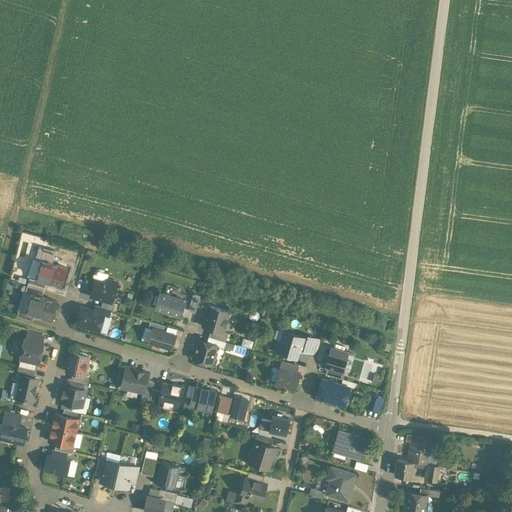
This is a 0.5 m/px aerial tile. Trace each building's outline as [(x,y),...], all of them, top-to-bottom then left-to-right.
[(56,250),(39,245),(35,259),(40,260),(41,259),(52,263),(56,250)] [(52,263),(41,259),(40,260),(35,279),(46,282),(61,287),(67,268),(52,263)] [(35,279),(29,277),(27,286),(43,291),(46,282),(35,279)] [(106,279),(105,282),(95,279),(91,293),(92,293),(93,295),(93,297),(103,300),(111,302),(117,282),(106,279)] [(43,291),(27,286),(25,292),(30,293),(42,297),(43,291)] [(42,297),(30,293),(25,312),(34,315),(51,320),(57,301),(42,297)] [(185,300),(160,293),(155,308),(180,316),(185,300)] [(200,295),(193,293),(188,310),(195,312),(200,295)] [(111,302),(103,300),(101,306),(111,309),(113,310),(115,303),(111,302)] [(101,306),(96,305),(94,310),(104,313),(103,314),(109,316),(111,309),(101,306)] [(228,311),(209,305),(203,326),(211,329),(222,332),(224,325),(225,326),(227,318),(226,318),(228,311)] [(94,310),(81,306),(76,323),(99,330),(103,314),(104,313),(94,310)] [(25,312),(18,310),(16,316),(32,321),(34,315),(25,312)] [(167,326),(150,321),(148,328),(153,329),(153,328),(165,332),(167,326)] [(165,332),(153,328),(153,329),(149,341),(171,348),(175,335),(165,332)] [(222,332),(211,329),(208,336),(226,342),(228,334),(222,332)] [(43,336),(28,331),(26,339),(26,340),(42,343),(43,336)] [(307,338),(284,331),(281,341),(277,339),(274,350),(288,354),(287,355),(296,357),(298,349),(303,350),(307,338)] [(319,339),(308,335),(307,338),(303,350),(315,354),(319,339)] [(226,342),(208,336),(207,342),(216,345),(216,346),(224,348),(226,342)] [(42,343),(26,340),(26,339),(24,339),(23,344),(21,346),(20,351),(21,353),(20,358),(38,363),(43,343),(42,343)] [(207,342),(199,340),(193,359),(210,364),(212,358),(214,359),(216,352),(214,352),(216,346),(216,345),(207,342)] [(347,352),(331,347),(326,367),(327,367),(341,371),(342,371),(347,352)] [(78,353),(70,351),(65,371),(73,373),(85,375),(86,370),(87,368),(88,366),(89,363),(88,361),(89,356),(87,355),(87,354),(85,353),(83,352),(81,352),(78,352),(78,353)] [(298,366),(282,361),(280,367),(296,372),(296,371),(298,366)] [(36,369),(19,365),(17,374),(21,375),(22,375),(34,377),(36,369)] [(126,367),(120,366),(117,378),(123,380),(126,367)] [(145,371),(126,367),(123,380),(121,387),(143,392),(144,392),(146,380),(148,375),(145,371)] [(296,372),(280,367),(275,384),(294,389),(299,372),(296,371),(296,372)] [(341,371),(327,367),(325,374),(342,379),(345,372),(342,371),(341,371)] [(85,375),(73,373),(71,379),(84,382),(87,383),(89,376),(85,375)] [(34,377),(22,375),(21,375),(16,397),(23,399),(23,400),(25,400),(25,399),(32,401),(37,378),(34,377)] [(71,379),(67,379),(66,385),(83,389),(84,382),(71,379)] [(349,387),(322,379),(317,396),(343,404),(349,387)] [(154,382),(146,380),(144,392),(143,392),(142,397),(150,399),(152,389),(154,382)] [(172,385),(163,383),(161,391),(158,404),(166,406),(171,403),(177,404),(181,388),(180,387),(180,385),(172,384),(172,385)] [(66,385),(65,385),(64,390),(63,390),(62,396),(62,397),(61,402),(82,406),(85,390),(83,389),(66,385)] [(215,392),(194,387),(189,406),(211,411),(215,392)] [(161,391),(152,389),(150,399),(148,407),(157,409),(158,404),(161,391)] [(382,397),(370,394),(366,407),(378,410),(382,397)] [(230,415),(233,398),(221,395),(217,412),(230,415)] [(246,399),(234,396),(233,398),(230,415),(237,416),(236,418),(243,420),(245,412),(244,412),(246,399)] [(81,412),(64,408),(62,415),(78,419),(77,419),(80,420),(81,412)] [(21,414),(6,411),(3,422),(18,426),(21,414)] [(284,414),(277,413),(276,416),(272,415),(271,423),(269,431),(271,432),(286,434),(289,418),(283,417),(284,414)] [(62,415),(55,414),(52,427),(74,432),(77,419),(78,419),(62,415)] [(271,423),(261,421),(258,434),(270,438),(271,432),(269,431),(271,423)] [(18,426),(3,422),(3,423),(0,435),(0,436),(8,439),(10,441),(14,442),(16,441),(23,442),(26,428),(18,426)] [(74,432),(52,427),(49,441),(56,442),(71,446),(74,432)] [(366,439),(339,431),(333,451),(360,459),(366,439)] [(258,434),(256,442),(268,446),(270,438),(258,434)] [(420,436),(407,434),(405,441),(411,442),(411,441),(419,442),(420,436)] [(256,442),(254,441),(249,455),(255,457),(253,464),(270,469),(273,461),(272,461),(276,448),(256,442)] [(419,442),(411,441),(411,442),(408,461),(413,462),(427,463),(430,444),(419,442)] [(71,446),(56,442),(54,449),(67,452),(72,453),(74,446),(71,446)] [(54,449),(53,449),(52,456),(65,459),(67,452),(54,449)] [(52,456),(47,455),(44,469),(54,472),(55,473),(58,474),(60,473),(66,474),(69,460),(65,459),(52,456)] [(156,459),(145,456),(143,463),(154,466),(156,459)] [(105,459),(99,458),(95,473),(101,474),(105,459)] [(119,462),(105,459),(101,474),(100,480),(114,484),(119,462)] [(408,461),(396,459),(394,475),(411,477),(413,467),(413,462),(408,461)] [(368,465),(356,461),(354,468),(366,472),(368,465)] [(133,466),(119,462),(114,484),(128,487),(133,466)] [(154,466),(143,463),(141,472),(152,475),(154,466)] [(178,467),(162,463),(157,482),(174,486),(178,467)] [(438,465),(429,464),(427,480),(436,481),(438,465)] [(133,466),(130,481),(136,482),(139,467),(133,466)] [(355,474),(330,467),(327,478),(330,479),(326,493),(346,499),(350,484),(352,484),(355,474)] [(261,483),(263,476),(248,472),(246,478),(261,483)] [(246,478),(241,494),(241,495),(247,497),(260,501),(265,484),(261,483),(246,478)] [(323,492),(311,488),(310,494),(322,498),(323,492)] [(439,491),(420,488),(419,494),(427,495),(427,496),(438,497),(439,491)] [(177,493),(159,489),(157,498),(164,500),(175,502),(177,493)] [(419,494),(406,492),(405,496),(404,496),(403,503),(405,503),(404,511),(408,511),(414,511),(415,511),(424,511),(427,496),(427,495),(419,494)] [(247,497),(241,495),(241,494),(240,494),(236,496),(234,501),(245,505),(247,497)] [(157,498),(147,496),(144,510),(151,511),(161,511),(164,500),(157,498)]
